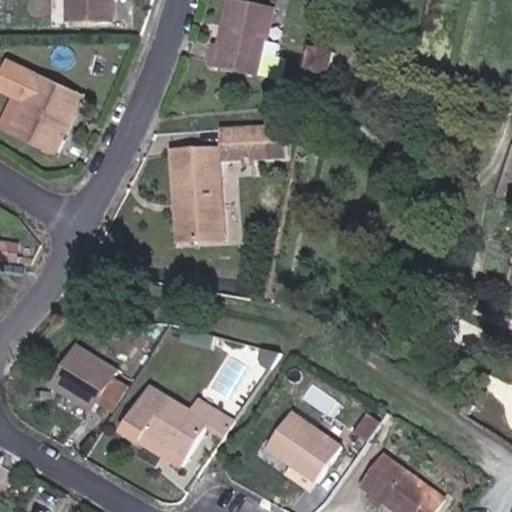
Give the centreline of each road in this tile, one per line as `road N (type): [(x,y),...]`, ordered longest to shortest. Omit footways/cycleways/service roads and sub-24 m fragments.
road 1 (residential): [(84,224),(140,130),(185,0)]
road 2 (residential): [(0,338),(48,286),(84,224)]
